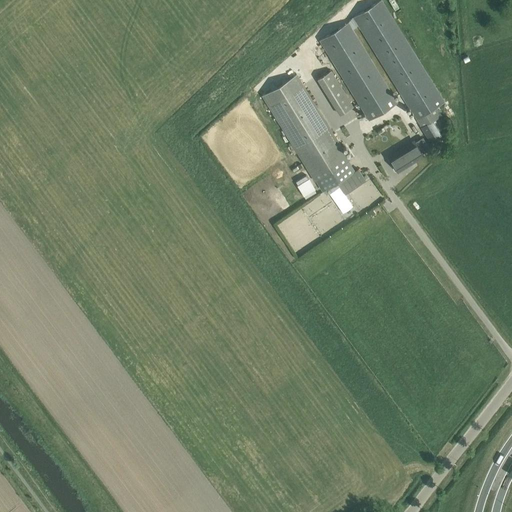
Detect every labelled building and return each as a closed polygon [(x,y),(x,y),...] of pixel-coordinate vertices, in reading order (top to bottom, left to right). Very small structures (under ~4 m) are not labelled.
[(382,0),(378,0),(353,16),(416,119),(436,106),(444,101),(382,0)] [(397,101),(348,21),(319,39),(368,119),(397,101)] [(339,114),(353,105),(331,69),(317,78),(339,114)] [(297,73),(262,95),(314,180),(319,178),(348,160),(349,159),(297,73)] [(436,106),(416,119),(421,126),(420,126),(430,142),(441,135),(438,131),(443,128),(441,125),(446,123),(442,116),(433,121),(432,120),(442,114),(436,106)] [(423,155),(418,146),(413,139),(388,155),(392,162),(397,170),(398,170),(397,168),(421,153),(422,155),(423,155)] [(348,160),(319,178),(325,188),(354,170),(348,160)] [(354,170),(325,188),(328,193),(339,185),(345,194),(366,180),(358,168),(354,170)] [(307,173),(294,180),(303,197),(316,190),(307,173)] [(345,194),(339,185),(328,193),(343,214),(353,207),(345,194)]
